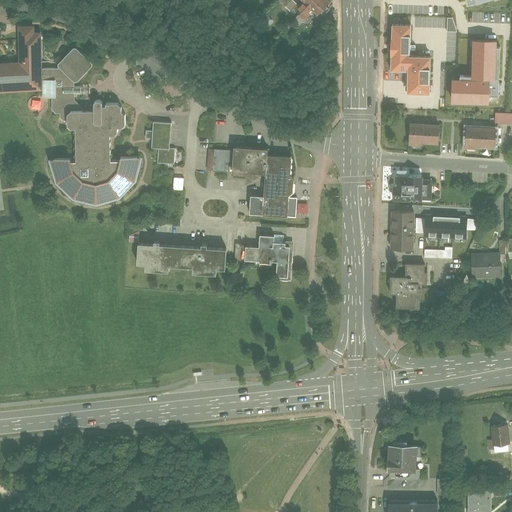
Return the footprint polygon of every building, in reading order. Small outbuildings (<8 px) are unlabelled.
[(328,0),(298,0),(299,0),(292,7),(305,20),(313,12),(316,15),(321,10),(324,14),(330,8),(325,4),(328,0)] [(453,17),(447,17),(447,30),(457,30),(453,17)] [(0,90),(18,89),(41,87),(41,36),(41,28),(33,28),(33,22),(16,22),(17,60),(0,60),(0,90)] [(410,24),(391,23),(391,69),(407,69),(407,88),(429,89),(430,50),(410,49),(410,24)] [(142,153),(119,151),(118,157),(109,157),(109,136),(113,136),(117,132),(117,128),(121,128),(124,124),(124,111),(120,108),(120,104),(117,100),(105,100),(105,103),(101,103),(101,99),(99,96),(95,96),(92,99),(93,107),(81,107),(73,100),(73,94),(83,94),(83,85),(73,86),(73,83),(75,83),(93,64),(74,46),(57,64),(57,68),(48,68),(47,62),(43,62),(44,36),(41,36),(41,87),(42,97),(50,97),(51,109),(54,114),(58,114),(59,118),(62,122),(66,122),(67,126),(69,129),(75,129),(76,158),(70,159),(69,153),(48,154),(54,178),(73,196),(96,201),(118,195),(134,179),(139,163),(142,153)] [(495,39),(473,38),(472,77),(451,76),(450,101),(488,102),(488,95),(498,95),(499,45),(495,45),(495,39)] [(511,113),(495,112),(495,122),(500,122),(500,124),(506,124),(506,122),(511,123),(511,124),(511,113)] [(438,120),(409,118),(408,144),(420,145),(420,142),(437,143),(438,120)] [(156,163),(174,164),(174,149),(169,148),(170,121),(152,120),(152,130),(144,129),(144,139),(151,139),(151,149),(157,149),(156,163)] [(494,125),(466,123),(465,146),(476,147),(476,144),(493,146),(494,125)] [(231,171),(265,173),(264,195),(250,194),(249,214),(262,215),(262,216),(286,218),(286,213),(292,214),(293,198),(287,198),(288,193),(292,190),(292,182),(293,176),(289,173),(290,153),(266,152),(267,145),(232,143),(232,149),(207,147),(205,173),(225,174),(226,164),(231,164),(231,171)] [(394,181),(394,198),(431,199),(432,178),(422,177),(422,170),(397,169),(396,181),(394,181)] [(184,189),(184,177),(173,177),(173,189),(184,189)] [(391,207),(390,248),(413,249),(414,208),(391,207)] [(470,219),(465,218),(464,238),(476,238),(477,220),(482,220),(483,209),(471,209),(470,219)] [(465,216),(427,215),(427,237),(464,238),(465,218),(465,216)] [(288,276),(289,244),(285,243),(285,239),(273,239),(273,234),(259,233),(258,246),(244,245),(243,258),(259,259),(259,262),(268,262),(269,254),(272,254),(272,260),(277,260),(276,275),(288,276)] [(223,269),(225,245),(207,243),(207,240),(200,239),(200,243),(159,240),(159,237),(152,236),(152,240),(145,239),(136,239),(135,263),(143,264),(143,269),(167,270),(167,265),(192,267),(191,272),(214,274),(215,269),(223,269)] [(425,257),(453,257),(453,246),(445,246),(445,249),(425,248),(425,257)] [(499,252),(470,253),(471,278),(481,278),(481,280),(500,279),(499,252)] [(405,274),(389,273),(388,292),(395,292),(394,306),(419,307),(420,285),(418,285),(418,282),(426,282),(427,270),(423,270),(423,266),(424,262),(405,261),(405,274)] [(507,423),(490,425),(492,445),(509,443),(507,423)] [(389,473),(395,473),(395,478),(420,477),(420,467),(418,467),(418,442),(389,442),(389,473)] [(438,477),(438,493),(447,493),(447,477),(438,477)] [(491,511),(492,489),(467,489),(467,511),(491,511)] [(390,499),(389,511),(437,511),(437,498),(390,499)]
